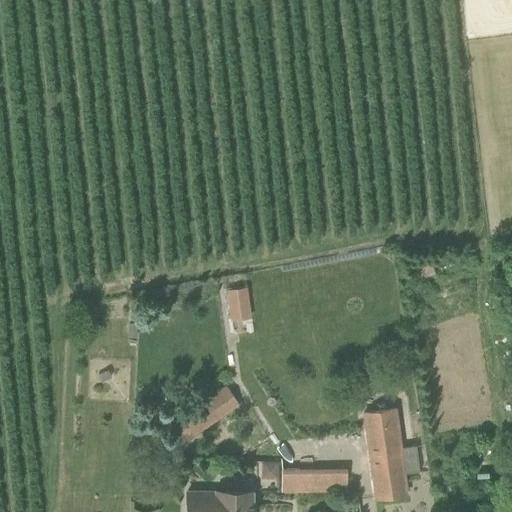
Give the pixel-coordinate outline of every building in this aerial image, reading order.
[(246,285),(225,289),(231,320),(252,316),(246,285)] [(178,447),(239,405),(225,386),(202,401),(202,400),(164,426),(178,447)] [(419,472),(415,446),(400,448),(395,409),(363,413),(375,498),(406,493),(404,474),(419,472)] [(279,478),(280,462),(262,462),(262,478),(279,478)] [(346,469),(330,469),(330,491),(346,490),(346,469)] [(298,491),(298,470),(282,470),(282,491),(298,491)] [(251,511),(251,491),(251,489),(210,489),(210,492),(187,492),(186,511),(251,511)]
